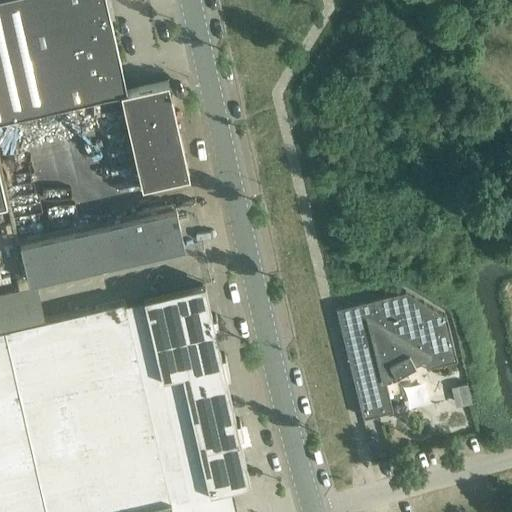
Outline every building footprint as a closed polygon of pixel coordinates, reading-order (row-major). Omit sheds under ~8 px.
[(0,0),(0,116),(125,88),(105,0),(0,0)] [(120,90),(134,152),(141,183),(187,173),(166,79),(120,90)] [(175,205),(18,241),(28,280),(183,244),(175,205)] [(201,285),(143,298),(125,302),(169,496),(207,487),(230,482),(245,478),(235,434),(242,433),(238,419),(232,420),(222,375),(228,373),(223,353),(217,355),(210,324),(216,322),(214,314),(208,314),(201,285)] [(405,289),(336,306),(363,416),(393,409),(385,375),(394,370),(396,373),(415,363),(414,359),(423,354),(426,366),(457,358),(446,315),(405,289)] [(123,300),(0,328),(0,511),(108,511),(169,499),(169,496),(125,302),(123,300)] [(457,384),(462,404),(472,402),(467,382),(457,384)] [(207,487),(169,496),(169,499),(172,511),(236,511),(230,482),(207,487)] [(172,511),(169,499),(108,511),(172,511)]
